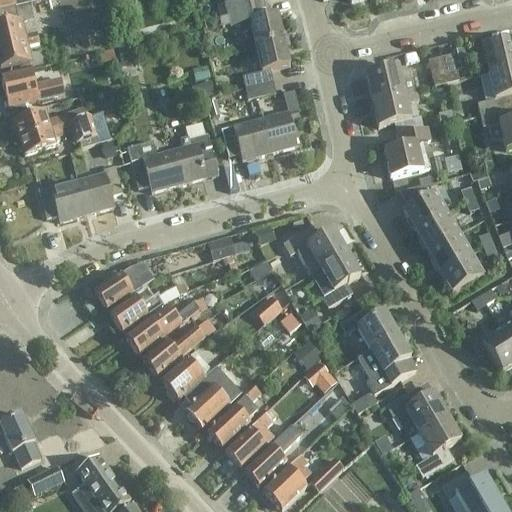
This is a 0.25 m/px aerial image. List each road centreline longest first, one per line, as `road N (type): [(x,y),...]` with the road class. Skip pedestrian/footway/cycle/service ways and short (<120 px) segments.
road 1 (residential): [(2,303),(114,243),(348,188)]
road 2 (residential): [(348,188),(465,400),(511,410)]
road 3 (residential): [(199,511),(2,303)]
road 4 (unclassified): [(323,54),(511,13)]
road 5 (residential): [(348,188),(323,54)]
